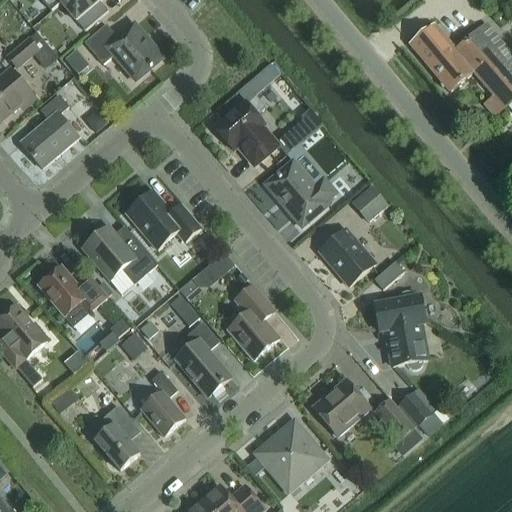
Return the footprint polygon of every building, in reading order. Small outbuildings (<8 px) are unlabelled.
[(61,5),(66,0),(38,0),(39,0),(41,0),(52,12),(60,5),(61,5)] [(66,0),(61,5),(76,23),(85,33),(93,26),(108,13),(100,3),(103,0),(66,0)] [(456,50),(434,24),(429,28),(410,44),(450,92),(474,73),(494,97),(485,104),(496,116),(507,106),(511,111),(511,65),(508,61),(502,66),(493,55),(499,50),(481,29),(456,50)] [(118,40),(106,26),(85,45),(103,67),(114,58),(136,83),(163,60),(135,26),(118,40)] [(17,70),(38,52),(29,40),(7,59),(17,70)] [(72,43),(60,53),(70,65),(82,55),(72,43)] [(271,66),(261,75),(270,86),(281,76),(271,66)] [(22,111),(35,100),(11,73),(0,82),(0,123),(19,107),(22,111)] [(42,171),(79,140),(60,117),(69,109),(59,97),(56,100),(41,113),(48,122),(21,145),(42,171)] [(254,168),(278,148),(262,129),(265,127),(246,104),(215,130),(234,153),(239,149),(254,168)] [(321,125),(310,113),(302,120),(313,133),(321,125)] [(314,189),(293,163),(265,187),(277,201),(278,200),(284,206),(283,207),(302,229),(329,206),(326,203),(336,195),(323,181),(314,189)] [(196,188),(186,195),(200,212),(209,204),(196,188)] [(369,224),(388,208),(372,189),(352,205),(369,224)] [(171,215),(152,193),(126,214),(158,252),(178,235),(186,245),(201,232),(180,207),(171,215)] [(102,234),(83,251),(96,266),(110,283),(122,297),(135,286),(158,267),(138,244),(125,229),(124,229),(125,230),(116,238),(111,232),(109,229),(102,234)] [(349,289),(375,267),(346,232),(320,254),(333,269),(334,269),(338,274),(338,275),(349,289)] [(383,292),(404,274),(395,264),(374,282),(383,292)] [(109,300),(102,292),(89,277),(77,287),(62,269),(39,288),(64,319),(65,319),(74,329),(109,300)] [(189,303),(201,292),(192,281),(179,292),(189,303)] [(253,363),(279,341),(264,323),(275,314),(253,288),(235,303),(246,316),(228,332),(240,348),(253,363)] [(398,303),(375,307),(380,333),(386,332),(420,325),(420,326),(426,325),(421,299),(416,300),(413,295),(408,293),(403,294),(400,298),(398,303)] [(0,351),(16,370),(16,369),(12,365),(22,357),(26,361),(47,343),(41,336),(29,322),(16,307),(6,316),(2,314),(0,316),(0,331),(3,334),(0,336),(0,351)] [(118,341),(130,331),(123,322),(111,332),(118,341)] [(207,399),(231,380),(209,354),(220,345),(203,325),(188,337),(195,347),(177,362),(207,399)] [(420,368),(422,366),(422,363),(427,362),(420,326),(420,325),(386,332),(393,369),(406,366),(407,368),(408,369),(412,371),(415,371),(418,371),(420,368)] [(93,334),(82,343),(90,355),(102,346),(93,334)] [(133,362),(147,350),(134,335),(120,347),(133,362)] [(42,381),(26,361),(22,357),(12,365),(16,369),(33,389),(42,381)] [(473,379),(490,372),(485,361),(469,368),(473,379)] [(164,438),(185,421),(169,401),(178,393),(165,378),(161,374),(151,382),(162,394),(141,412),(151,423),(164,438)] [(73,389),(84,405),(97,396),(86,380),(73,389)] [(338,439),(370,411),(346,382),(313,409),(338,439)] [(138,408),(146,396),(133,388),(125,399),(138,408)] [(419,428),(431,417),(413,396),(401,406),(419,428)] [(400,443),(414,431),(390,403),(376,414),(400,443)] [(120,473),(140,456),(125,438),(135,429),(122,414),(118,408),(97,425),(105,434),(95,443),(120,473)] [(288,495),(328,462),(309,440),(294,422),(255,456),(288,495)] [(231,501),(220,488),(202,503),(208,511),(264,511),(265,511),(245,489),(231,501)] [(12,511),(2,499),(0,500),(0,511),(12,511)] [(208,511),(202,503),(191,511),(208,511)]
